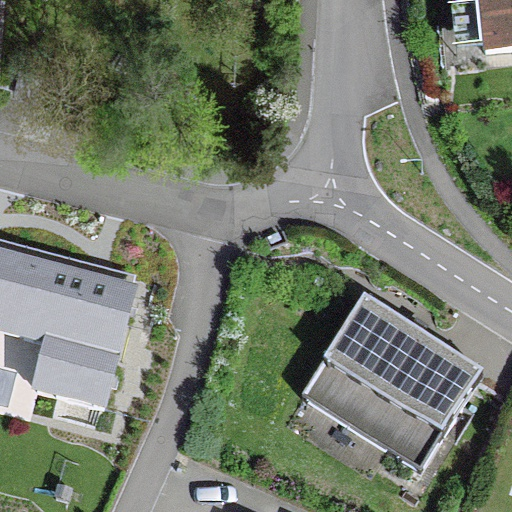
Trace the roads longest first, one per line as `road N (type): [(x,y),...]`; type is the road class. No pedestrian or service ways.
road 1 (residential): [(335,197),(214,212),(0,167)]
road 2 (residential): [(335,197),(511,309)]
road 3 (residential): [(340,0),(335,197)]
